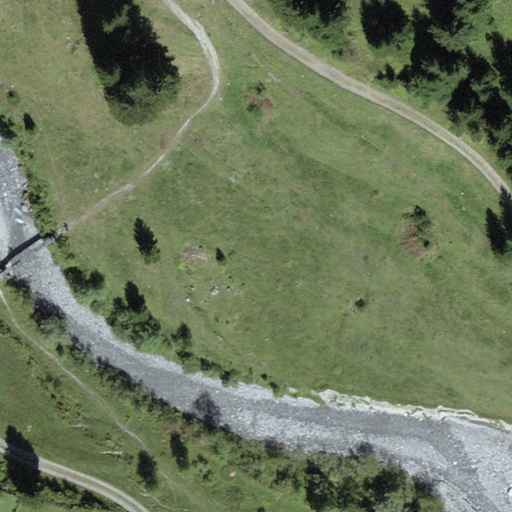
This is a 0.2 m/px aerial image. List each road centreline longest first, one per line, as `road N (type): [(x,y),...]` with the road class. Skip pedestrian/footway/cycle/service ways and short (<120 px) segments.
road 1 (track): [(245,0),(472,159),(511,199)]
road 2 (track): [(142,511),(103,486),(0,442)]
